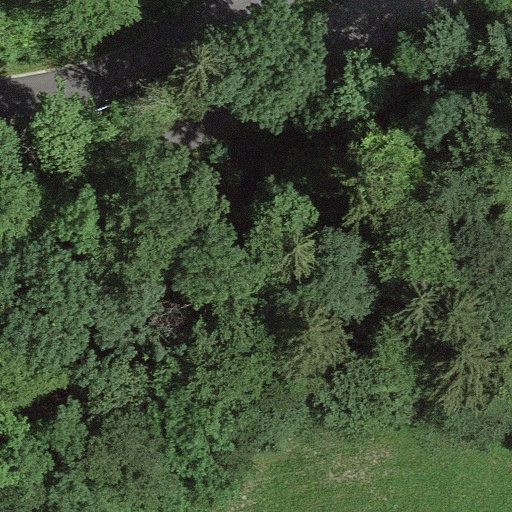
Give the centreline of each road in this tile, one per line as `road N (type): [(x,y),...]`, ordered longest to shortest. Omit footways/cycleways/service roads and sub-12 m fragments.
road 1 (track): [(0,223),(280,83),(393,0)]
road 2 (tertiary): [(0,101),(127,71),(258,0)]
